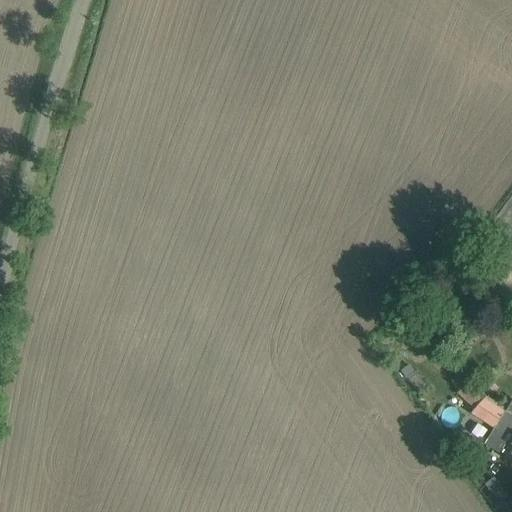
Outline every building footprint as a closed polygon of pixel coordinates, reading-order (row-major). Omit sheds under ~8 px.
[(490,398),(499,389),(484,374),(475,382),(490,398)] [(473,408),(485,395),(470,380),(457,393),(473,408)] [(511,400),(503,413),(511,417),(511,400)] [(511,417),(503,413),(484,445),(511,462),(511,417)] [(492,480),(485,486),(498,504),(506,498),(492,480)]
